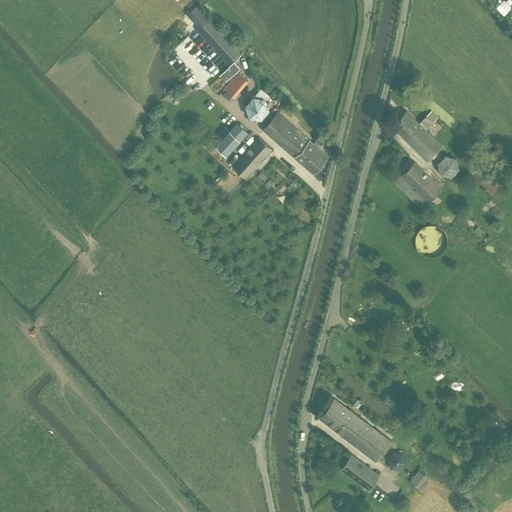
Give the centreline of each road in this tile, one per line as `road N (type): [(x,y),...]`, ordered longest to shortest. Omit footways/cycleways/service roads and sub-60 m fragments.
road 1 (unclassified): [(271,511),(262,435),(369,0)]
road 2 (unclassified): [(307,511),(304,414),(404,0)]
